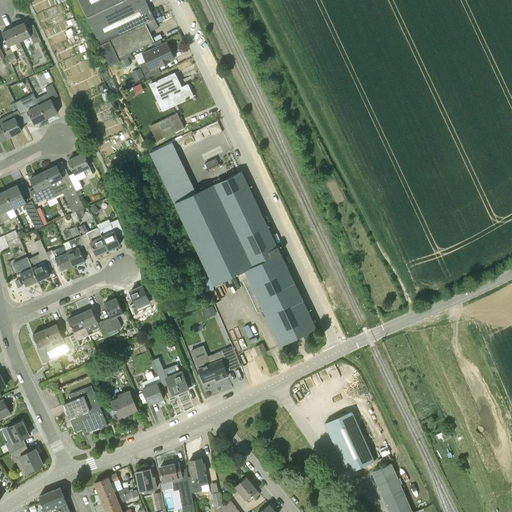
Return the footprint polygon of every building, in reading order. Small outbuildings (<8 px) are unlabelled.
[(79,0),(88,18),(124,0),(79,0)] [(100,45),(155,19),(145,0),(124,0),(88,18),(100,45)] [(132,55),(130,52),(154,41),(150,32),(159,27),(155,19),(100,45),(110,65),(132,55)] [(34,44),(41,41),(33,25),(27,27),(25,22),(14,27),(20,42),(30,37),(34,44)] [(20,42),(14,27),(2,32),(8,47),(9,47),(10,49),(6,51),(11,63),(17,60),(13,51),(18,49),(22,47),(20,42)] [(160,72),(158,67),(174,58),(171,51),(171,50),(170,50),(167,43),(143,55),(146,60),(140,64),(147,78),(160,72)] [(131,65),(128,58),(121,61),(124,68),(131,65)] [(144,77),(141,70),(132,74),(136,82),(144,77)] [(173,97),(176,105),(194,96),(188,84),(180,88),(173,74),(150,84),(159,103),(173,97)] [(58,113),(51,99),(58,96),(52,84),(45,87),(48,93),(36,98),(39,105),(46,119),(58,113)] [(29,102),(27,97),(21,100),(21,99),(15,103),(18,110),(20,114),(28,111),(35,124),(46,119),(39,105),(36,98),(29,102)] [(20,114),(18,110),(0,118),(0,121),(8,137),(22,131),(19,125),(24,123),(24,124),(25,124),(20,114)] [(157,141),(184,128),(177,113),(150,126),(157,141)] [(205,188),(196,193),(172,142),(150,153),(174,203),(175,203),(214,286),(245,271),(205,188)] [(84,170),(90,167),(83,153),(75,157),(76,158),(70,161),(69,160),(75,174),(76,176),(70,179),(76,191),(83,188),(79,181),(87,177),(84,170)] [(67,171),(61,174),(57,166),(44,172),(56,197),(63,193),(73,212),(73,213),(76,211),(84,208),(76,191),(70,179),(67,171)] [(245,271),(281,254),(242,171),(205,188),(245,271)] [(48,201),(56,197),(44,172),(31,178),(35,186),(29,189),(36,203),(46,198),(48,201)] [(24,214),(30,211),(17,185),(5,191),(13,208),(20,205),(24,214)] [(6,211),(13,208),(5,191),(0,193),(0,213),(5,223),(10,220),(6,211)] [(97,212),(100,210),(94,204),(92,206),(90,209),(95,215),(97,212)] [(80,221),(79,219),(76,211),(73,213),(73,212),(70,213),(73,219),(75,224),(80,221)] [(98,228),(108,250),(120,244),(117,238),(125,234),(118,219),(110,223),(111,224),(99,229),(98,227),(98,228)] [(80,234),(76,226),(70,229),(73,237),(80,234)] [(96,255),(108,250),(98,228),(87,233),(80,236),(87,250),(93,248),(96,255)] [(7,242),(18,237),(18,236),(17,233),(16,231),(5,236),(7,242)] [(10,249),(22,244),(19,236),(18,237),(7,242),(10,249)] [(81,253),(87,250),(80,236),(69,241),(73,250),(67,253),(73,265),(85,260),(81,253)] [(50,261),(46,252),(40,239),(34,242),(42,260),(37,263),(38,265),(33,268),(38,281),(50,276),(44,263),(50,261)] [(67,253),(64,245),(53,250),(52,250),(46,252),(50,261),(53,267),(58,265),(61,271),(73,265),(67,253)] [(258,300),(295,283),(281,254),(245,271),(258,300)] [(38,281),(33,268),(28,257),(13,263),(18,274),(20,273),(26,286),(38,281)] [(295,283),(258,300),(280,346),(316,329),(295,283)] [(151,306),(158,303),(151,287),(144,290),(143,286),(130,291),(137,307),(149,302),(151,306)] [(117,316),(124,313),(117,297),(105,303),(111,317),(104,320),(109,332),(122,327),(117,316)] [(217,314),(213,305),(211,306),(203,310),(207,319),(217,314)] [(98,323),(97,321),(92,308),(80,314),(88,332),(99,327),(103,335),(109,333),(109,332),(104,320),(98,323)] [(89,335),(88,332),(80,314),(68,319),(75,333),(69,336),(74,348),(80,345),(78,340),(89,335)] [(63,338),(63,337),(57,324),(45,329),(54,349),(65,344),(68,351),(74,348),(69,336),(63,338)] [(47,352),(54,349),(45,329),(33,334),(38,347),(37,347),(44,363),(50,360),(47,352)] [(262,343),(255,347),(259,356),(266,352),(262,343)] [(216,377),(217,380),(228,376),(227,371),(241,366),(233,346),(208,356),(206,353),(195,358),(204,382),(216,377)] [(128,352),(125,347),(119,349),(122,355),(128,352)] [(165,371),(160,359),(154,361),(159,373),(165,371)] [(45,380),(54,376),(56,375),(53,368),(42,373),(45,380)] [(189,388),(185,379),(183,380),(180,372),(166,378),(173,394),(174,393),(180,390),(180,392),(189,388)] [(157,383),(143,389),(149,404),(164,398),(157,383)] [(107,424),(106,422),(91,385),(69,394),(71,400),(64,403),(69,417),(74,428),(72,428),(74,433),(82,429),(85,435),(85,434),(89,432),(90,433),(90,432),(109,424),(107,424)] [(115,410),(117,410),(119,417),(130,412),(129,410),(136,407),(137,409),(129,391),(119,395),(120,398),(112,402),(115,410)] [(0,424),(1,424),(0,422),(0,419),(11,414),(4,400),(0,401),(0,424)] [(325,423),(347,473),(375,461),(352,411),(325,423)] [(10,453),(26,445),(23,438),(29,435),(22,421),(4,430),(9,442),(5,443),(10,453)] [(24,474),(27,472),(43,465),(36,449),(29,452),(26,445),(10,453),(15,463),(18,461),(24,474)] [(202,490),(201,485),(208,484),(204,463),(203,463),(202,458),(189,461),(192,476),(188,477),(192,492),(202,490)] [(187,469),(181,470),(179,463),(160,466),(164,483),(172,481),(174,490),(179,489),(182,504),(184,503),(193,501),(191,492),(192,492),(188,477),(187,469)] [(412,511),(404,494),(400,485),(402,484),(399,477),(397,478),(391,464),(373,472),(376,480),(389,511),(412,511)] [(140,491),(157,488),(154,474),(152,474),(151,468),(136,471),(140,491)] [(110,483),(119,479),(116,473),(95,482),(99,493),(112,487),(110,483)] [(252,494),(255,498),(260,493),(247,477),(236,486),(246,499),(252,494)] [(220,491),(219,492),(217,482),(211,483),(213,493),(211,494),(214,506),(213,506),(214,511),(224,511),(223,506),(223,505),(220,491)] [(70,511),(60,487),(39,496),(45,510),(42,511),(70,511)] [(128,487),(123,489),(114,492),(112,487),(99,493),(103,503),(125,494),(130,492),(128,487)] [(131,492),(133,497),(133,498),(139,495),(137,490),(136,489),(134,490),(131,492)] [(161,492),(154,493),(158,510),(165,508),(161,492)] [(106,511),(110,511),(121,508),(119,503),(127,500),(125,494),(103,503),(106,511)] [(224,511),(239,511),(231,500),(223,506),(224,511)]
